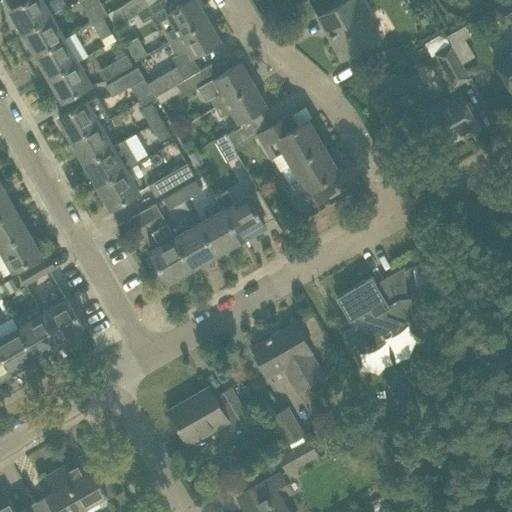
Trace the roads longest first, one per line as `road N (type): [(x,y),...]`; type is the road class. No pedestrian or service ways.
road 1 (unclassified): [(150,358),(0,101)]
road 2 (unclassified): [(150,358),(397,214)]
road 3 (unclassified): [(235,0),(247,22),(336,97),(397,214)]
road 4 (unclassified): [(179,511),(108,388)]
road 5 (unclassified): [(397,214),(511,151)]
road 6 (unclassified): [(0,448),(108,388)]
